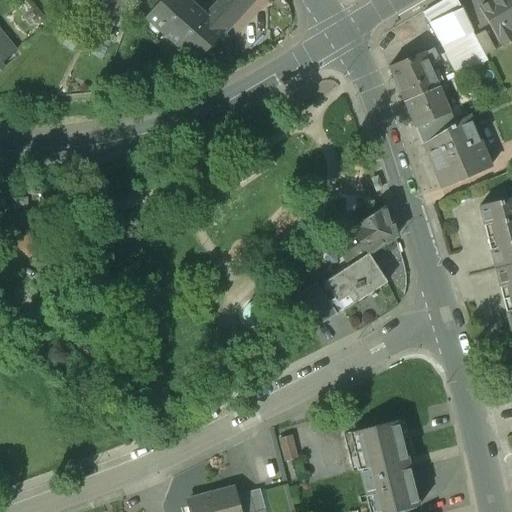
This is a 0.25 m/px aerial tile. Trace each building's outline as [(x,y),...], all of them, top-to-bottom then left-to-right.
[(127,0),(112,0),(104,16),(115,22),(116,22),(127,0)] [(207,18),(185,0),(162,0),(147,18),(197,61),(223,32),(207,18)] [(223,0),(207,18),(223,32),(252,0),(223,0)] [(511,0),(491,0),(478,8),(500,46),(511,38),(511,0)] [(473,33),(462,10),(443,18),(455,39),(441,45),(455,77),(486,59),(474,35),(473,33)] [(115,22),(104,16),(98,27),(114,36),(120,24),(116,22),(115,22)] [(484,30),(474,35),(484,55),(494,50),(484,30)] [(0,63),(14,52),(0,35),(0,70),(2,69),(0,66),(0,63)] [(432,49),(388,67),(403,102),(438,87),(426,60),(435,57),(432,49)] [(438,87),(403,102),(405,105),(403,109),(406,117),(410,118),(421,144),(452,125),(438,87)] [(452,125),(421,144),(441,188),(462,180),(461,179),(489,166),(467,115),(452,125)] [(83,187),(6,192),(31,215),(12,236),(26,249),(50,222),(58,229),(68,219),(65,206),(83,187)] [(511,198),(480,206),(480,208),(479,208),(484,225),(489,224),(493,240),(488,242),(495,267),(496,268),(511,264),(511,198)] [(296,204),(273,214),(284,236),(306,225),(296,204)] [(385,207),(351,230),(361,244),(343,256),(349,266),(367,255),(368,254),(386,241),(387,242),(395,237),(392,227),(391,227),(385,207)] [(349,266),(324,283),(342,311),(386,282),(368,254),(367,255),(349,266)] [(511,264),(496,268),(496,270),(495,270),(502,295),(507,294),(511,310),(506,311),(511,329),(511,330),(511,329),(511,264)] [(316,283),(293,298),(313,329),(336,314),(316,283)] [(398,422),(356,432),(365,469),(361,470),(367,497),(372,496),(375,511),(392,511),(418,506),(398,422)] [(294,433),(281,436),(287,460),(300,456),(294,433)] [(234,486),(215,491),(216,495),(188,503),(189,511),(240,511),(236,493),(234,486)] [(264,511),(258,488),(236,493),(240,511),(264,511)]
